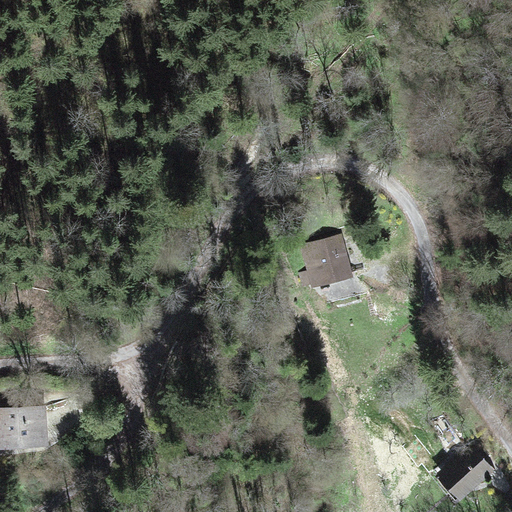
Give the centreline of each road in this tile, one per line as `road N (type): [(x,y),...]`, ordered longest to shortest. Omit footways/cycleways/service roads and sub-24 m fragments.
road 1 (unclassified): [(33,363),(86,316),(282,180),(342,158),(390,179),(420,211),(463,364),(511,441)]
road 2 (unclassified): [(33,363),(116,362),(130,371),(141,400),(121,447),(46,511)]
